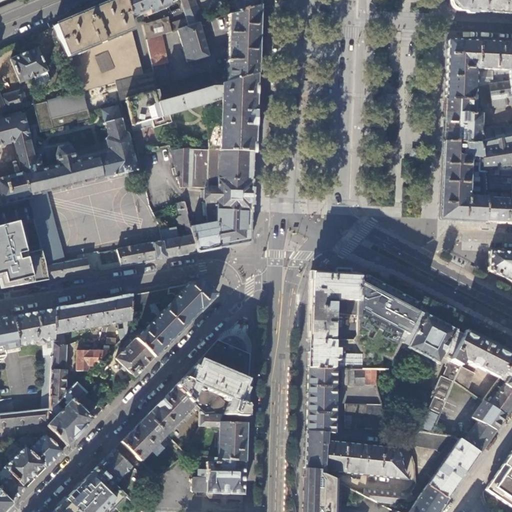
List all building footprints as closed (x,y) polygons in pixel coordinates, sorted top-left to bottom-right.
[(128,21),(122,0),(118,0),(53,28),(80,92),(115,82),(143,74),(128,21)] [(184,8),(181,0),(122,0),(128,21),(144,15),(145,18),(169,8),(168,5),(178,1),(180,9),(184,8)] [(195,6),(192,0),(181,0),(184,8),(185,11),(195,6)] [(233,0),(238,12),(260,7),(259,0),(233,0)] [(448,0),(449,1),(459,11),(472,12),(484,13),(482,0),(448,0)] [(511,0),(482,0),(484,13),(498,13),(511,14),(511,0)] [(220,86),(257,75),(257,74),(258,45),(259,35),(260,9),(260,7),(238,12),(230,14),(227,71),(210,76),(209,73),(177,82),(178,84),(171,86),(166,64),(168,63),(162,35),(146,40),(145,43),(153,72),(161,102),(220,85),(220,86)] [(266,9),(260,9),(259,35),(265,35),(265,29),(267,28),(267,17),(266,16),(266,9)] [(162,35),(173,32),(171,25),(168,18),(151,23),(146,25),(144,22),(143,23),(146,40),(162,35)] [(178,31),(190,27),(187,19),(171,25),(173,32),(178,31)] [(208,56),(199,24),(190,27),(178,31),(188,63),(208,56)] [(490,101),(511,98),(511,42),(446,39),(445,72),(443,105),(474,107),(476,70),(492,70),(490,83),(487,84),(490,101)] [(264,74),(265,45),(258,45),(257,74),(264,74)] [(10,60),(20,83),(46,72),(37,49),(10,60)] [(220,149),(254,151),(255,128),(256,112),(255,112),(255,102),(256,85),(257,86),(257,75),(220,86),(220,85),(161,102),(153,72),(143,74),(115,82),(121,101),(125,100),(132,132),(153,126),(152,121),(189,109),(222,98),(220,149)] [(0,97),(6,112),(27,106),(23,93),(19,91),(0,96),(0,97)] [(83,92),(34,104),(41,132),(91,119),(83,92)] [(511,98),(490,101),(492,108),(511,105),(511,98)] [(474,114),(474,107),(443,105),(442,124),(441,148),(480,148),(479,143),(481,114),(474,114)] [(23,115),(0,120),(0,145),(14,142),(22,173),(0,178),(0,204),(28,198),(32,218),(33,218),(41,249),(49,280),(88,273),(85,260),(60,265),(41,193),(113,176),(113,178),(116,177),(116,176),(135,172),(135,173),(137,173),(136,170),(134,163),(135,163),(135,160),(134,161),(131,150),(132,150),(132,148),(130,148),(127,136),(128,135),(127,134),(126,135),(124,133),(121,122),(122,122),(122,119),(120,120),(117,107),(102,111),(105,123),(103,124),(104,126),(105,126),(108,137),(106,141),(108,149),(74,158),(73,153),(68,148),(59,150),(57,157),(59,166),(42,170),(39,158),(34,159),(28,139),(29,138),(23,115)] [(511,123),(482,128),(485,141),(511,135),(511,123)] [(511,135),(485,141),(479,143),(480,148),(486,191),(485,204),(511,205),(511,135)] [(486,191),(480,148),(441,148),(441,162),(440,189),(438,219),(453,220),(484,222),(485,204),(486,191)] [(170,152),(179,189),(191,189),(191,188),(206,188),(206,189),(204,191),(203,201),(205,203),(206,225),(190,228),(196,253),(222,248),(251,242),(252,205),(253,205),(253,203),(252,203),(252,191),(253,191),(253,188),(252,188),(254,151),(220,149),(191,150),(170,152)] [(423,161),(402,160),(401,177),(422,178),(423,161)] [(511,205),(485,204),(484,222),(503,223),(511,223),(511,205)] [(21,221),(0,226),(0,284),(2,288),(49,280),(41,249),(29,252),(21,221)] [(162,241),(166,259),(196,253),(190,228),(188,223),(184,224),(187,236),(162,241)] [(116,249),(120,267),(155,260),(156,261),(166,259),(162,241),(116,249)] [(511,253),(502,253),(488,252),(487,270),(510,283),(511,266),(511,263),(511,253)] [(326,275),(309,274),(307,340),(331,341),(333,299),(338,300),(338,314),(357,314),(358,273),(356,272),(353,272),(352,269),(351,268),(336,268),(335,275),(326,275)] [(375,369),(388,369),(403,338),(418,308),(400,298),(358,273),(357,314),(362,353),(360,369),(375,369)] [(140,329),(133,333),(131,335),(134,339),(154,357),(185,326),(206,304),(215,295),(201,282),(140,293),(141,307),(138,307),(142,322),(146,327),(142,331),(140,329)] [(128,309),(129,295),(53,309),(51,335),(116,324),(119,342),(128,334),(127,333),(122,333),(121,322),(128,321),(128,309)] [(440,319),(418,308),(403,338),(411,341),(407,346),(438,362),(441,356),(447,359),(463,331),(440,319)] [(51,335),(53,309),(12,317),(18,347),(38,343),(43,342),(51,340),(51,335)] [(0,355),(5,355),(5,350),(18,347),(12,317),(7,318),(8,322),(0,323),(0,355)] [(476,366),(497,377),(502,369),(499,366),(509,354),(483,341),(463,331),(447,359),(458,365),(462,359),(475,367),(476,366)] [(106,337),(105,343),(115,345),(116,338),(106,337)] [(115,359),(135,377),(142,369),(154,357),(134,339),(115,359)] [(51,357),(51,342),(51,340),(43,342),(43,344),(43,358),(51,357)] [(331,341),(307,340),(307,353),(306,368),(360,369),(362,353),(343,353),(343,357),(336,357),(336,349),(332,349),(332,342),(331,341)] [(64,371),(65,346),(58,346),(58,342),(51,342),(51,357),(48,410),(51,410),(56,405),(67,393),(64,390),(65,371),(64,371)] [(230,416),(245,417),(247,354),(235,349),(230,347),(218,342),(193,368),(174,387),(194,405),(200,411),(203,414),(230,416)] [(88,372),(116,345),(97,344),(97,350),(76,351),(75,372),(77,375),(81,375),(81,372),(88,372)] [(511,356),(509,354),(499,366),(502,369),(497,377),(482,400),(483,400),(505,415),(511,404),(511,356)] [(51,357),(43,358),(40,411),(44,411),(48,410),(51,357)] [(458,365),(447,359),(444,365),(446,366),(442,376),(439,375),(431,394),(434,396),(429,408),(439,412),(452,379),(458,366),(458,365)] [(474,374),(458,366),(452,379),(466,389),(474,374)] [(360,369),(306,368),(305,398),(304,432),(325,433),(332,433),(334,382),(353,385),(375,383),(375,369),(360,369)] [(47,427),(67,446),(67,447),(70,444),(69,443),(72,440),(73,441),(75,438),(78,434),(79,435),(80,434),(80,433),(80,432),(83,429),(84,429),(86,427),(86,426),(89,423),(89,424),(92,421),(91,421),(92,420),(76,404),(86,393),(76,384),(67,393),(56,405),(60,409),(67,402),(69,403),(47,427)] [(98,393),(109,403),(115,397),(105,386),(98,393)] [(194,405),(174,387),(162,400),(146,415),(166,434),(194,405)] [(476,421),(462,441),(479,452),(498,425),(505,415),(483,400),(471,417),(476,421)] [(382,404),(344,403),(344,427),(388,429),(388,426),(382,404)] [(427,410),(420,427),(431,431),(438,415),(427,410)] [(44,424),(44,411),(40,411),(35,412),(36,424),(44,424)] [(217,458),(244,462),(245,425),(244,425),(244,423),(230,422),(230,416),(203,414),(200,411),(199,412),(198,426),(218,426),(218,438),(216,438),(215,447),(217,447),(217,458)] [(36,424),(35,412),(24,413),(25,425),(36,424)] [(17,426),(16,413),(6,414),(7,427),(17,426)] [(25,425),(24,413),(16,413),(17,426),(25,425)] [(166,434),(146,415),(135,427),(120,442),(140,461),(166,434)] [(452,435),(403,428),(409,447),(415,446),(437,449),(439,452),(427,472),(431,477),(427,483),(447,498),(474,460),(479,452),(462,441),(452,435)] [(325,433),(304,432),(303,450),(302,468),(319,470),(318,475),(323,476),(323,474),(323,471),(404,478),(395,448),(325,442),(325,433)] [(43,465),(46,468),(56,458),(62,451),(44,434),(29,450),(28,451),(43,465)] [(25,446),(27,449),(33,443),(26,437),(21,438),(19,441),(25,446)] [(23,484),(43,465),(28,451),(29,450),(27,449),(25,446),(5,466),(3,468),(11,476),(13,475),(23,484)] [(131,467),(113,449),(106,457),(96,467),(121,491),(128,484),(121,477),(131,467)] [(511,451),(510,454),(485,490),(511,507),(511,451)] [(238,500),(242,502),(244,462),(217,458),(207,456),(207,462),(205,462),(205,470),(197,470),(197,477),(193,477),(191,479),(191,491),(192,493),(196,493),(196,495),(206,496),(209,499),(238,500)] [(115,506),(126,495),(121,491),(96,467),(84,480),(51,511),(102,511),(112,503),(115,506)] [(153,486),(156,476),(145,467),(140,472),(153,486)] [(332,511),(333,507),(359,507),(359,493),(323,474),(323,476),(318,475),(319,470),(302,468),(302,486),(300,511),(332,511)] [(0,486),(0,492),(12,504),(20,495),(27,488),(23,484),(13,475),(11,476),(6,480),(4,477),(0,480),(0,484),(1,486),(0,486)] [(427,483),(406,511),(437,511),(438,511),(447,498),(427,483)] [(365,489),(364,495),(380,503),(408,507),(413,496),(365,489)] [(0,511),(3,511),(12,504),(0,492),(0,511)] [(112,503),(102,511),(109,511),(115,506),(112,503)]
